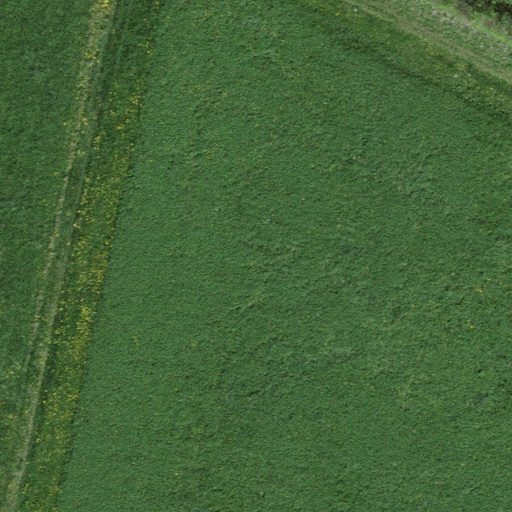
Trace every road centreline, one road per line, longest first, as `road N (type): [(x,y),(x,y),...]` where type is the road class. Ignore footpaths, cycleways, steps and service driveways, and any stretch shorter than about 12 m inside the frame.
road 1 (track): [(4,511),(110,0)]
road 2 (track): [(511,90),(327,0)]
